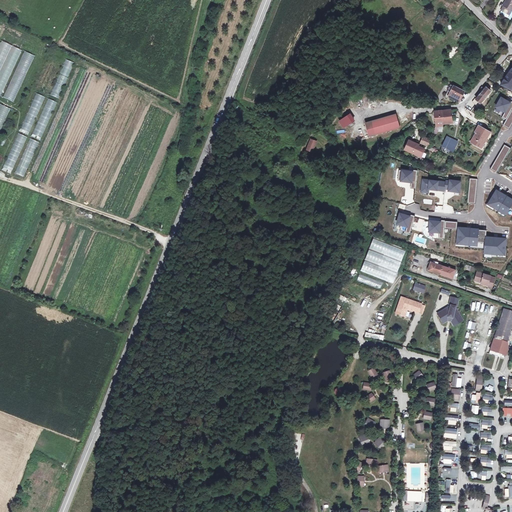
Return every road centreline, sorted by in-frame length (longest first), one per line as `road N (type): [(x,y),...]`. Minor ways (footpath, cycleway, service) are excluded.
road 1 (secondary): [(62,511),(266,0)]
road 2 (residential): [(311,133),(363,147),(392,141),(426,110),(464,104),(511,50)]
road 3 (residential): [(398,193),(475,216),(484,170),(511,130)]
